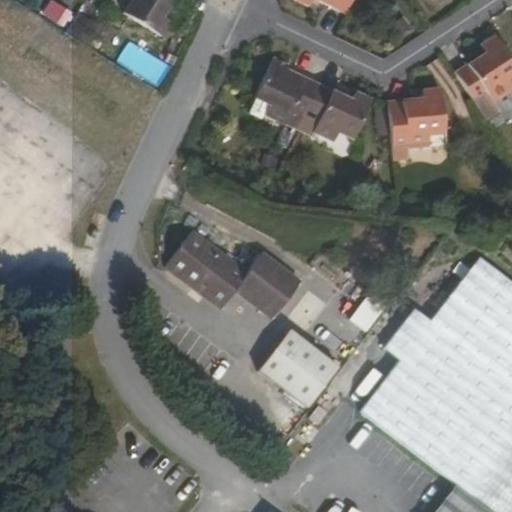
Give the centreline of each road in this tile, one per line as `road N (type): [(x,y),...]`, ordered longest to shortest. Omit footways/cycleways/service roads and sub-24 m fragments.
road 1 (residential): [(250,486),(144,403),(105,334),(102,293),(118,223),(224,3)]
road 2 (residential): [(493,0),(383,70),(224,3)]
road 3 (unknown): [(349,511),(327,500),(250,486),(227,511)]
